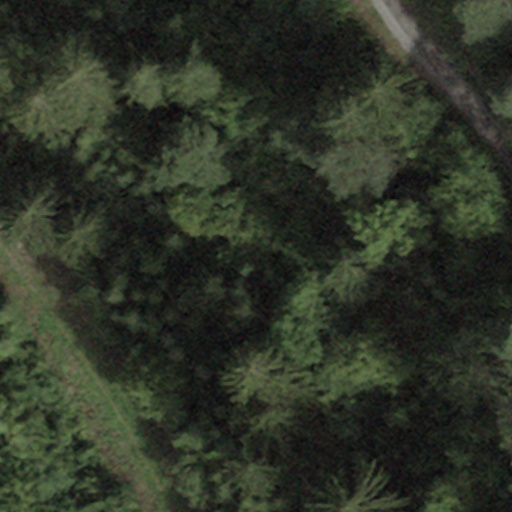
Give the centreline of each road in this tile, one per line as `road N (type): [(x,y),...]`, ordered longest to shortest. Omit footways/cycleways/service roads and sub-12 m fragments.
road 1 (track): [(183,511),(0,230)]
road 2 (track): [(511,159),(384,0)]
